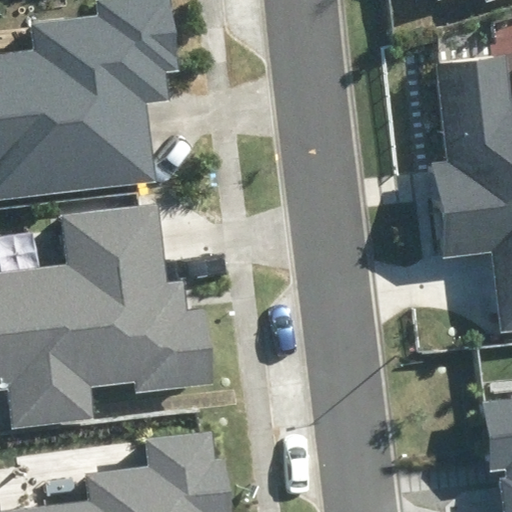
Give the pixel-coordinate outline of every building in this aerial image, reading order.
[(0,202),(158,183),(148,103),(166,101),(162,73),(178,71),(169,0),(94,0),(96,17),(29,26),(32,50),(0,54),(0,202)] [(502,333),(511,331),(511,84),(509,60),(436,69),(447,163),(432,164),(443,259),(492,253),(502,333)] [(134,393),(213,383),(204,311),(186,313),(183,282),(167,284),(157,206),(62,217),(68,266),(0,274),(0,390),(5,390),(10,430),(96,420),(92,383),(132,378),(134,393)] [(501,481),(504,511),(511,511),(511,400),(484,404),(492,470),(505,468),(506,480),(501,481)] [(232,511),(225,458),(215,459),(212,432),(148,441),(151,466),(84,475),(88,499),(1,510),(0,500),(0,499),(0,511),(232,511)]
